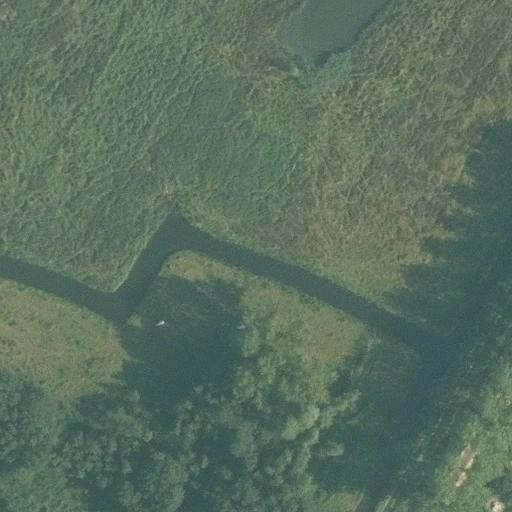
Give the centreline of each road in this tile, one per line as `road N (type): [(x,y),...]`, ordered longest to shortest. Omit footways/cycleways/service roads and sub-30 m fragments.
road 1 (track): [(385,511),(511,290)]
road 2 (unclassified): [(437,511),(511,381)]
